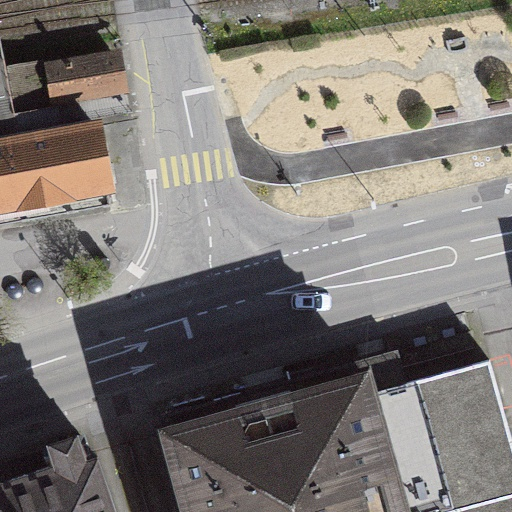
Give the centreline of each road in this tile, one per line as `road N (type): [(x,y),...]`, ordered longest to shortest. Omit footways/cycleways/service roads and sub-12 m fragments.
road 1 (tertiary): [(162,0),(232,313)]
road 2 (primary): [(232,313),(511,241)]
road 3 (primary): [(0,389),(232,313)]
